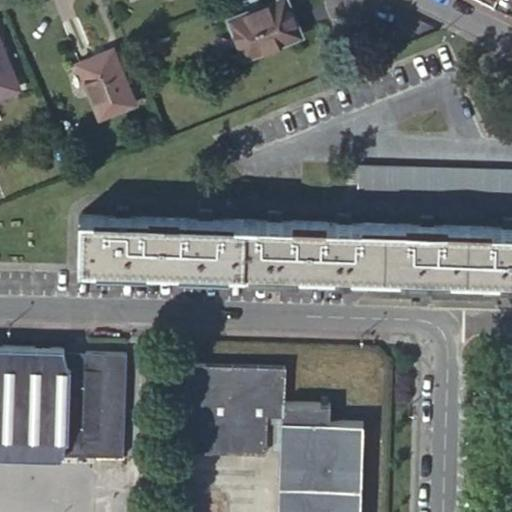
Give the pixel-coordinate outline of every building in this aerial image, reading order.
[(299,34),(285,0),(277,0),(229,19),(245,56),(299,34)] [(0,96),(20,88),(0,39),(0,96)] [(134,100),(112,47),(78,61),(100,115),(134,100)] [(511,169),(358,165),(357,193),(511,197),(511,169)] [(511,273),(511,216),(503,216),(502,225),(434,223),(433,214),(420,214),(420,223),(350,221),(351,211),(337,211),(337,220),(281,219),(281,210),(268,209),(267,219),(212,217),(212,208),(199,208),(198,217),(129,215),(129,206),(116,205),(116,214),(80,213),(80,260),(511,273)] [(124,455),(127,351),(65,349),(65,346),(0,343),(0,454),(62,456),(62,452),(124,455)] [(285,412),(286,399),(287,364),(187,361),(184,447),(267,449),(268,411),(285,412)] [(286,399),(285,412),(285,416),(281,416),(278,511),(361,511),(364,420),(331,418),(332,401),(286,399)]
